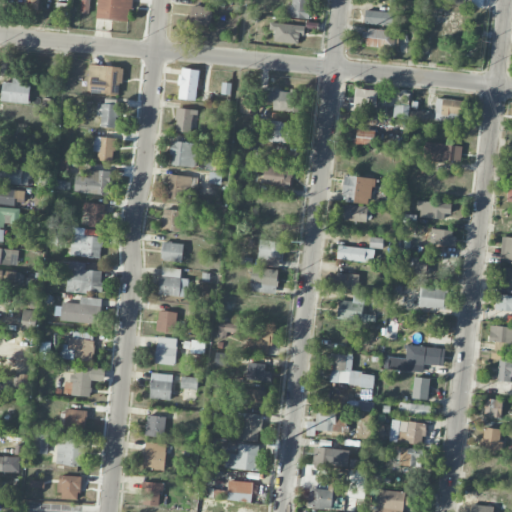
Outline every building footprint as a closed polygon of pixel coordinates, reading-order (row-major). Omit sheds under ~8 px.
[(89,0),(81,0),(80,12),(88,13),(89,0)] [(129,21),(131,0),(97,0),(96,18),(129,21)] [(289,0),(289,17),(308,18),(309,0),(289,0)] [(211,7),(191,5),(190,28),(210,29),(211,7)] [(392,25),(393,11),(365,10),(364,24),(392,25)] [(305,26),(270,22),(269,29),(275,30),(273,40),(298,43),(299,35),(304,35),(305,26)] [(396,30),(363,29),(362,45),(395,47),(396,30)] [(121,94),(122,66),(89,65),(88,92),(121,94)] [(178,98),(196,100),(199,69),(181,68),(178,98)] [(29,102),(30,80),(12,79),(12,82),(2,81),(1,101),(29,102)] [(222,93),(231,93),(231,82),(222,82),(222,93)] [(377,108),(378,89),(355,89),(354,108),(377,108)] [(268,101),(273,101),(273,110),(294,111),(294,91),(268,90),(268,101)] [(410,93),(399,92),(398,104),(394,103),(393,117),(408,118),(410,93)] [(253,113),(254,98),(240,97),(239,113),(253,113)] [(435,119),(445,120),(445,114),(468,114),(468,100),(436,99),(435,119)] [(119,105),(98,102),(96,115),(101,116),(100,126),(116,128),(119,105)] [(192,133),(195,110),(177,107),(174,130),(192,133)] [(427,121),(428,113),(411,110),(410,119),(427,121)] [(299,123),(268,121),(267,142),(298,143),(299,123)] [(377,140),(393,142),(395,126),(380,124),(377,140)] [(373,144),(374,130),(355,129),(354,144),(373,144)] [(113,161),(114,138),(94,136),(93,151),(98,152),(97,160),(113,161)] [(198,144),(173,140),(169,163),(194,167),(198,144)] [(458,162),(460,145),(426,142),(424,159),(458,162)] [(223,151),(207,149),(205,169),(220,171),(223,151)] [(291,186),(292,166),(257,165),(256,174),(264,174),(263,185),(291,186)] [(0,182),(28,185),(29,169),(0,166),(0,182)] [(74,193),(111,194),(112,171),(88,170),(88,176),(75,176),(74,193)] [(209,182),(212,182),(213,178),(221,178),(221,172),(209,172),(209,182)] [(189,200),(190,191),(196,192),(198,177),(169,174),(167,198),(189,200)] [(342,201),(371,204),(373,178),(344,175),(342,201)] [(23,198),(23,189),(0,188),(0,203),(15,204),(15,198),(23,198)] [(418,218),(450,218),(450,202),(418,201),(418,218)] [(83,212),(89,212),(88,226),(104,227),(105,203),(84,202),(83,212)] [(368,207),(343,203),(341,218),(366,222),(368,207)] [(19,224),(19,208),(0,206),(0,226),(5,227),(5,223),(19,224)] [(182,231),(183,210),(162,208),(161,229),(182,231)] [(71,255),(101,257),(102,229),(72,228),(71,255)] [(434,245),(452,246),(453,230),(435,229),(434,245)] [(511,237),(501,237),(500,262),(511,262),(511,237)] [(258,258),(271,259),(271,266),(280,266),(281,240),(259,240),(258,258)] [(183,243),(162,242),(161,261),(182,261),(183,243)] [(373,260),(374,247),(337,246),(337,259),(373,260)] [(0,264),(18,264),(18,248),(0,247),(0,264)] [(409,271),(427,274),(430,259),(412,256),(409,271)] [(85,262),(68,261),(67,290),(101,292),(103,270),(85,269),(85,262)] [(181,269),(162,267),(159,294),(187,297),(189,279),(180,278),(181,269)] [(511,287),(511,267),(503,267),(502,288),(511,287)] [(277,293),(278,269),(251,268),(250,292),(277,293)] [(0,279),(19,282),(20,272),(0,269),(0,279)] [(334,289),(358,290),(359,273),(334,273),(334,289)] [(418,306),(444,310),(447,290),(421,286),(418,306)] [(352,300),(339,299),(337,318),(373,322),(374,315),(363,313),(365,295),(353,293),(352,300)] [(511,311),(511,295),(496,294),(495,310),(511,311)] [(60,321),(100,323),(101,298),(80,297),(80,303),(61,302),(60,321)] [(22,320),(35,322),(37,310),(23,309),(22,320)] [(177,312),(158,310),(157,331),(175,333),(177,312)] [(218,337),(227,338),(227,332),(237,332),(238,324),(219,322),(218,337)] [(489,343),(511,343),(511,326),(490,325),(489,343)] [(250,341),(247,341),(246,352),(271,353),(272,328),(250,328),(250,341)] [(155,363),(175,364),(177,338),(157,336),(155,363)] [(64,359),(93,360),(94,339),(64,338),(64,359)] [(190,352),(204,353),(205,341),(191,340),(190,352)] [(52,342),(40,342),(39,359),(51,360),(52,342)] [(383,368),(423,372),(424,364),(442,366),(444,348),(407,344),(405,358),(384,356),(383,368)] [(215,364),(228,366),(229,353),(216,352),(215,364)] [(328,384),(373,385),(374,373),(351,372),(352,354),(329,353),(328,384)] [(498,380),(510,381),(510,373),(511,373),(511,360),(499,360),(498,380)] [(265,370),(265,363),(248,362),(247,380),(271,381),(271,371),(265,370)] [(105,368),(73,366),(72,382),(64,382),(64,394),(90,395),(91,380),(104,381),(105,368)] [(28,373),(14,373),(14,388),(28,388),(28,373)] [(172,374),(151,373),(150,399),(172,399),(172,374)] [(196,388),(197,377),(181,376),(181,387),(196,388)] [(412,398),(428,399),(430,378),(414,376),(412,398)] [(246,406),(268,406),(268,390),(247,389),(246,406)] [(501,416),(502,399),(485,398),(484,415),(501,416)] [(430,416),(431,404),(399,402),(399,414),(430,416)] [(86,429),(85,409),(64,409),(64,429),(86,429)] [(345,410),(316,409),(315,421),(307,421),(306,435),(314,435),(314,431),(344,431),(345,410)] [(163,437),(166,417),(147,414),(144,435),(163,437)] [(238,440),(260,441),(261,418),(239,417),(238,440)] [(423,444),(425,424),(392,419),(389,440),(423,444)] [(375,439),(382,440),(384,426),(376,426),(375,439)] [(482,448),(500,449),(501,428),(483,427),(482,448)] [(48,434),(35,433),(34,453),(47,453),(48,434)] [(65,444),(57,443),(56,464),(82,465),(83,438),(66,437),(65,444)] [(167,444),(146,441),(143,467),(164,470),(167,444)] [(225,469),(260,470),(261,445),(238,444),(238,453),(225,453),(225,469)] [(313,465),(334,466),(335,448),(314,447),(313,465)] [(397,464),(420,467),(422,449),(399,447),(397,464)] [(0,471),(19,472),(20,456),(0,455),(0,471)] [(79,499),(80,476),(59,475),(58,498),(79,499)] [(307,506),(333,510),(337,479),(324,477),(322,489),(309,487),(307,506)] [(253,481),(228,480),(227,501),(252,502),(253,481)] [(163,483),(142,482),(141,497),(152,498),(152,504),(162,505),(163,483)] [(402,511),(405,492),(379,489),(376,511),(402,511)]
